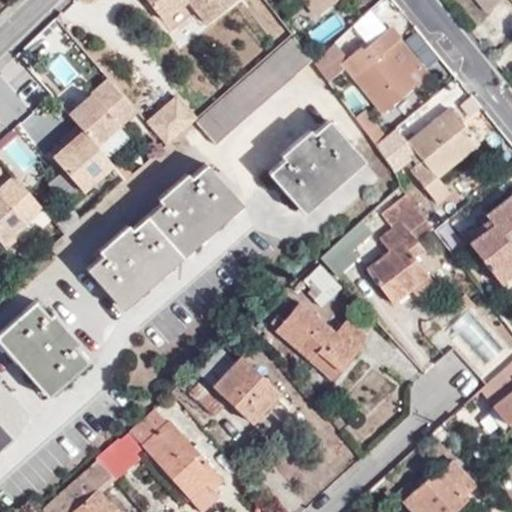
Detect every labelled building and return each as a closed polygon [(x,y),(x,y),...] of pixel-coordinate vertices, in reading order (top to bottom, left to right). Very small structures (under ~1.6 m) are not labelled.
[(190,0),(206,19),(229,0),(150,0),(163,16),(182,0),(190,0)] [(300,0),(315,17),(333,0),(300,0)] [(511,0),(476,0),(487,13),(503,0),(511,0),(511,1),(511,0)] [(381,25),(372,13),(354,26),(364,38),(381,25)] [(333,15),(316,29),(324,39),(341,24),(333,15)] [(416,83),(426,74),(387,29),(365,47),(375,58),(354,75),(384,111),(416,83)] [(308,56),(291,33),(194,118),(213,139),(308,56)] [(348,62),(332,43),(312,61),(326,81),(346,66),(345,64),(348,62)] [(348,62),(345,64),(346,66),(354,75),(375,58),(365,47),(348,62)] [(80,120),(97,139),(137,105),(109,72),(94,85),(93,83),(67,105),(80,120)] [(175,96),(145,122),(164,145),(194,118),(175,96)] [(372,146),(384,136),(364,109),(353,118),(372,146)] [(434,177),(476,142),(448,109),(407,144),(420,161),(408,171),(434,202),(447,193),(434,177)] [(57,151),(87,185),(115,160),(97,139),(80,120),(64,135),(69,141),(57,151)] [(296,208),(356,155),(327,121),(311,134),(308,130),(278,156),(281,160),(266,174),(296,208)] [(22,174),(41,160),(19,133),(1,147),(22,174)] [(115,304),(234,200),(203,164),(189,178),(184,173),(155,199),(159,203),(129,230),(126,225),(95,253),(99,256),(85,270),(115,304)] [(0,245),(40,209),(10,176),(0,185),(0,245)] [(407,232),(423,219),(405,195),(379,215),(390,228),(376,239),(387,251),(365,270),(392,302),(424,276),(410,257),(421,250),(407,232)] [(491,225),(467,244),(492,278),(511,262),(511,199),(509,197),(484,216),(491,225)] [(355,246),(369,233),(359,221),(319,257),(336,275),(361,253),(355,246)] [(0,305),(52,259),(45,250),(0,289),(0,305)] [(497,284),(511,271),(511,262),(492,278),(497,284)] [(319,306),(338,287),(317,267),(302,283),(309,290),(305,293),(319,306)] [(465,305),(470,300),(464,293),(459,298),(465,305)] [(0,330),(0,335),(50,393),(86,360),(72,345),(76,341),(51,313),(47,317),(33,301),(0,330)] [(297,303),(273,330),(307,359),(314,351),(337,370),(363,338),(345,321),(333,334),(297,303)] [(446,327),(467,348),(486,329),(465,308),(446,327)] [(229,336),(247,356),(263,342),(245,322),(229,336)] [(238,356),(232,361),(221,348),(196,371),(249,422),(278,394),(238,356)] [(337,370),(314,351),(307,359),(331,378),(337,370)] [(511,356),(483,383),(477,389),(489,405),(511,387),(511,356)] [(511,387),(489,405),(504,424),(508,420),(511,424),(511,387)] [(153,409),(128,431),(135,439),(199,511),(215,496),(209,489),(217,482),(153,409)] [(111,446),(108,444),(93,458),(95,461),(109,476),(133,455),(126,447),(135,439),(128,431),(111,446)] [(109,476),(95,461),(38,511),(116,511),(98,492),(113,480),(109,476)] [(424,479),(399,502),(409,511),(415,511),(418,510),(420,511),(450,511),(466,499),(462,495),(472,486),(450,461),(427,482),(424,479)]
